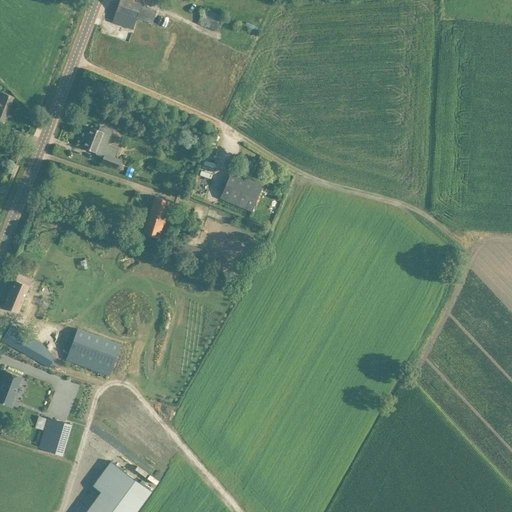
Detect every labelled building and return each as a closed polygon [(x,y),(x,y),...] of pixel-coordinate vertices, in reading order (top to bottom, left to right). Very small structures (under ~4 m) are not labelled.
[(119,0),(112,22),(121,25),(133,29),(137,18),(153,23),(157,11),(141,6),(142,4),(131,0),(119,0)] [(197,23),(218,31),(223,16),(202,8),(197,23)] [(0,91),(0,124),(3,125),(14,97),(5,93),(0,91)] [(101,142),(104,132),(89,127),(81,147),(97,152),(101,154),(102,153),(104,154),(101,162),(119,169),(122,160),(114,157),(121,140),(113,137),(110,145),(101,142)] [(214,180),(215,174),(205,171),(203,177),(214,180)] [(252,213),(263,186),(231,173),(220,200),(252,213)] [(143,233),(153,236),(159,238),(163,226),(169,228),(177,203),(165,200),(155,196),(143,233)] [(224,216),(222,222),(235,225),(236,219),(224,216)] [(38,234),(30,257),(43,261),(51,238),(38,234)] [(176,238),(170,251),(200,263),(205,250),(200,248),(176,238)] [(31,279),(27,278),(18,274),(4,307),(17,313),(31,279)] [(1,340),(10,345),(49,367),(54,358),(42,343),(10,324),(1,340)] [(66,359),(109,375),(121,344),(78,329),(66,359)] [(2,384),(0,389),(0,401),(11,406),(22,377),(6,371),(1,384),(2,384)] [(39,448),(62,455),(71,424),(48,417),(39,448)] [(101,491),(85,511),(135,511),(152,491),(111,461),(93,485),(101,491)]
